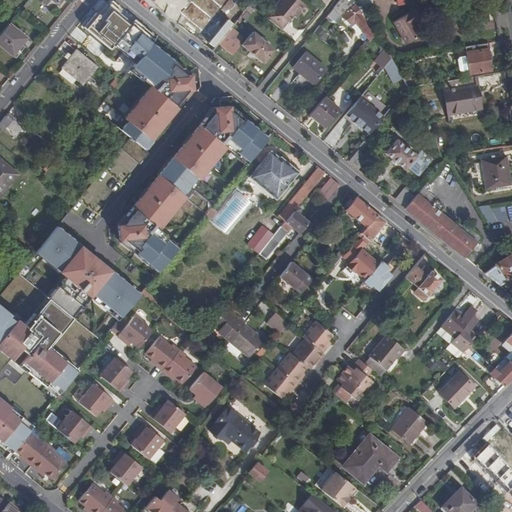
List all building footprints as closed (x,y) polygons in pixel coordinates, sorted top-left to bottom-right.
[(297,0),(284,0),(268,19),(282,31),(289,24),(299,14),(306,7),(297,0)] [(382,4),(381,0),(356,0),(358,1),(364,12),(364,13),(376,11),(375,5),(382,4)] [(361,16),(364,12),(358,1),(351,8),(345,2),(334,15),(341,22),(348,29),(352,25),(371,44),(376,39),(378,36),(369,20),(367,22),(363,18),(361,16)] [(121,12),(110,2),(100,14),(96,12),(91,18),(84,27),(110,50),(114,45),(124,52),(122,54),(135,64),(152,44),(155,40),(133,22),(132,23),(120,13),(121,12)] [(415,13),(396,24),(408,46),(422,39),(415,26),(421,23),(415,13)] [(336,28),(341,22),(334,15),(332,17),(326,23),(330,27),(331,28),(332,28),(334,28),(336,28)] [(221,23),(202,44),(212,52),(230,31),(221,23)] [(0,45),(14,58),(30,40),(12,25),(0,39),(0,45)] [(331,38),(325,32),(321,36),(327,42),(331,38)] [(274,50),(253,33),(243,46),(264,63),(274,50)] [(115,126),(146,150),(153,142),(152,141),(163,126),(160,125),(167,117),(170,119),(182,102),(185,99),(183,97),(188,90),(192,90),(191,76),(187,76),(180,71),(182,68),(176,63),(167,57),(166,59),(162,56),(164,53),(152,44),(135,64),(132,68),(146,79),(144,81),(152,87),(139,103),(141,105),(135,113),(133,111),(125,119),(123,117),(115,126)] [(489,51),(487,44),(465,48),(471,75),(491,71),(487,52),(489,51)] [(95,65),(71,45),(64,54),(56,63),(81,84),(95,65)] [(379,65),(385,71),(393,62),(388,54),(379,65)] [(326,72),(312,59),(299,74),(313,86),(326,72)] [(116,71),(126,71),(126,62),(116,62),(116,71)] [(182,67),(182,68),(180,71),(187,76),(191,76),(191,74),(182,67)] [(146,79),(132,68),(130,71),(143,82),(144,81),(146,79)] [(484,111),(477,76),(444,82),(446,91),(444,91),(450,123),(451,123),(450,118),(484,111)] [(410,77),(404,81),(409,89),(417,88),(410,77)] [(192,92),(192,90),(188,90),(183,97),(185,99),(185,100),(192,92)] [(364,126),(371,133),(381,122),(376,118),(390,101),(380,93),(359,118),(366,123),(364,126)] [(340,111),(324,97),(308,116),(324,129),(340,111)] [(157,275),(177,250),(158,235),(227,148),(248,164),(267,140),(224,105),(211,107),(114,226),(116,243),(157,275)] [(22,127),(8,114),(4,119),(0,122),(0,123),(14,136),(22,127)] [(44,144),(32,133),(28,138),(40,148),(44,144)] [(418,158),(396,140),(385,153),(406,170),(408,167),(420,176),(432,161),(430,156),(424,151),(418,158)] [(367,158),(357,150),(347,161),(358,169),(367,158)] [(279,158),(270,151),(248,178),(275,200),(298,172),(280,157),(279,158)] [(506,159),(479,163),(484,192),(510,187),(506,159)] [(0,196),(18,175),(0,160),(0,196)] [(289,205),(295,211),(298,207),(326,173),(319,167),(289,205)] [(330,177),(318,191),(327,200),(340,185),(330,177)] [(438,201),(423,189),(417,195),(432,207),(436,203),(438,201)] [(411,190),(400,204),(406,208),(417,195),(411,190)] [(467,258),(473,251),(477,245),(478,245),(462,231),(442,215),(432,207),(417,195),(406,208),(467,258)] [(365,225),(368,228),(378,215),(357,198),(347,210),(365,225)] [(436,203),(432,207),(442,215),(445,210),(436,203)] [(511,219),(511,204),(482,209),(485,224),(511,219)] [(289,205),(279,217),(286,222),(295,211),(289,205)] [(301,209),(298,207),(295,211),(286,222),(274,236),(259,254),(266,261),(293,228),(299,233),(308,223),(297,214),(301,209)] [(206,216),(211,220),(217,213),(212,208),(206,216)] [(372,241),(387,223),(378,215),(368,228),(364,232),(345,256),(352,262),(349,266),(357,272),(359,270),(368,278),(381,263),(364,248),(369,243),(372,240),(372,241)] [(308,224),(308,223),(299,233),(300,234),(308,224)] [(259,254),(274,236),(263,226),(248,245),(259,254)] [(466,227),(462,231),(478,245),(482,240),(466,227)] [(0,310),(0,356),(56,400),(76,374),(46,351),(89,296),(120,320),(139,296),(131,290),(56,231),(36,257),(64,279),(25,330),(0,310)] [(483,250),(477,245),(473,251),(478,256),(483,250)] [(331,264),(335,268),(345,256),(342,252),(331,264)] [(511,287),(511,260),(486,274),(501,286),(508,284),(511,288),(511,287)] [(391,269),(382,262),(381,263),(368,278),(364,284),(371,290),(373,287),(379,293),(393,276),(389,272),(391,269)] [(313,281),(292,263),(281,278),(302,295),(313,281)] [(421,270),(416,266),(397,290),(402,295),(412,283),(417,287),(412,293),(422,301),(427,295),(428,295),(441,278),(425,266),(421,270)] [(158,297),(146,288),(139,296),(151,305),(158,297)] [(464,316),(455,309),(441,326),(455,337),(473,316),(477,311),(471,306),(464,316)] [(240,320),(225,309),(213,323),(221,330),(219,332),(249,358),(264,340),(245,325),(246,323),(241,319),(240,320)] [(276,312),(266,324),(279,334),(288,323),(276,312)] [(503,325),(507,321),(500,315),(496,319),(503,325)] [(152,331),(133,316),(117,336),(123,341),(126,338),(131,342),(138,348),(152,331)] [(451,342),(463,352),(479,337),(471,330),(479,320),(473,316),(455,337),(451,342)] [(266,384),(275,392),(326,330),(317,323),(305,337),(307,339),(294,355),(292,353),(266,384)] [(334,336),(326,330),(275,392),(282,398),(287,392),(289,389),(291,392),(303,378),(300,376),(303,373),(307,368),(310,370),(315,364),(317,362),(320,364),(326,357),(323,354),(329,348),(326,345),(329,342),(334,336)] [(491,374),(504,386),(505,385),(511,377),(511,332),(500,345),(511,357),(511,358),(498,373),(495,370),(491,374)] [(406,350),(388,336),(371,357),(387,370),(396,358),(399,356),(400,357),(406,350)] [(155,365),(163,371),(180,350),(173,344),(170,346),(159,337),(145,354),(151,358),(157,363),(155,365)] [(201,337),(197,342),(211,353),(215,348),(201,337)] [(186,355),(180,350),(163,371),(169,376),(170,374),(182,383),(196,366),(184,357),(186,355)] [(132,371),(115,357),(99,376),(119,392),(125,385),(122,383),(126,378),(132,371)] [(226,357),(222,362),(242,377),(244,379),(248,374),(226,357)] [(342,383),(334,393),(347,403),(353,397),(359,402),(364,396),(358,390),(363,384),(370,389),(374,383),(368,378),(374,371),(361,360),(354,369),(350,366),(338,379),(342,383)] [(222,387),(203,372),(190,390),(197,395),(202,399),(199,402),(206,407),(222,387)] [(463,399),(473,388),(457,372),(436,394),(452,409),(463,399)] [(112,401),(92,385),(78,403),(95,417),(100,411),(104,405),(107,408),(112,401)] [(484,398),(487,402),(494,396),(490,392),(484,398)] [(0,441),(1,440),(13,450),(14,448),(32,426),(0,398),(0,441)] [(170,433),(185,414),(168,400),(162,407),(158,413),(155,410),(149,417),(170,433)] [(295,402),(286,412),(292,418),(301,407),(295,402)] [(260,433),(229,408),(210,431),(217,437),(221,441),(223,439),(225,435),(232,441),(245,451),(260,433)] [(417,435),(426,425),(407,409),(390,431),(408,446),(417,435)] [(91,427),(71,410),(56,429),(73,444),(78,437),(83,431),(85,434),(91,427)] [(163,442),(143,425),(137,432),(140,434),(136,440),(131,445),(148,459),(163,442)] [(39,431),(32,426),(28,432),(39,441),(42,439),(39,431)] [(39,441),(28,432),(14,448),(21,454),(26,458),(24,460),(27,462),(31,465),(48,444),(42,439),(39,441)] [(229,444),(232,441),(225,435),(223,439),(229,444)] [(368,437),(340,471),(362,489),(378,470),(386,477),(392,469),(397,462),(368,437)] [(55,449),(48,444),(31,465),(38,471),(40,469),(45,473),(52,479),(65,462),(53,452),(55,449)] [(58,445),(55,449),(53,452),(65,462),(71,456),(58,445)] [(506,495),(511,487),(511,474),(507,470),(496,459),(497,459),(486,447),(484,446),(482,448),(474,456),(472,459),(473,460),(472,462),(483,474),(483,473),(494,484),(506,495)] [(486,447),(497,459),(499,457),(487,446),(486,447)] [(142,467),(122,450),(117,458),(119,460),(115,465),(109,473),(126,487),(142,467)] [(267,471),(256,462),(249,471),(259,480),(267,471)] [(346,499),(354,489),(335,473),(320,491),(342,509),(347,503),(349,501),(346,499)] [(307,480),(300,474),(296,479),(304,485),(307,480)] [(99,511),(113,496),(107,492),(105,494),(93,484),(80,501),(86,505),(91,510),(89,511),(99,511)] [(448,499),(439,509),(442,511),(468,511),(476,505),(459,488),(448,499)] [(177,498),(168,490),(160,501),(155,497),(146,507),(151,511),(187,511),(180,505),(175,501),(177,498)] [(292,507),(287,511),(332,511),(311,494),(296,511),(292,507)] [(113,496),(99,511),(127,511),(118,505),(120,503),(113,496)] [(3,503),(0,500),(0,511),(13,511),(6,506),(3,503)] [(418,511),(431,511),(420,501),(414,507),(418,511)] [(17,511),(8,503),(6,506),(13,511),(17,511)]
